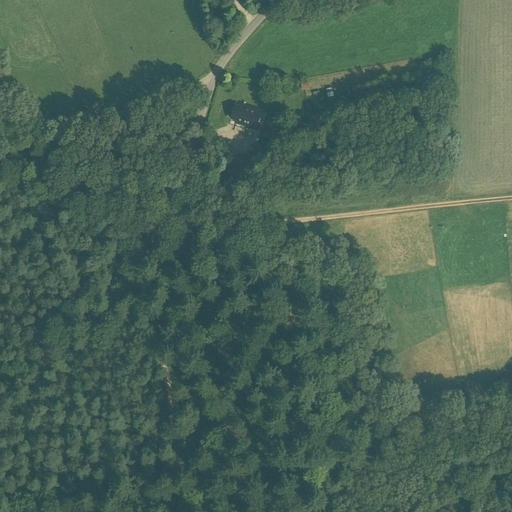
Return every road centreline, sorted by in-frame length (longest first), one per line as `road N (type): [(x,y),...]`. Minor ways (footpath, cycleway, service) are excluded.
road 1 (unclassified): [(0,398),(133,256),(167,202),(219,67),(278,0)]
road 2 (track): [(204,511),(133,256),(80,217),(0,181)]
road 3 (track): [(511,199),(148,233)]
road 4 (unknown): [(37,141),(213,81)]
